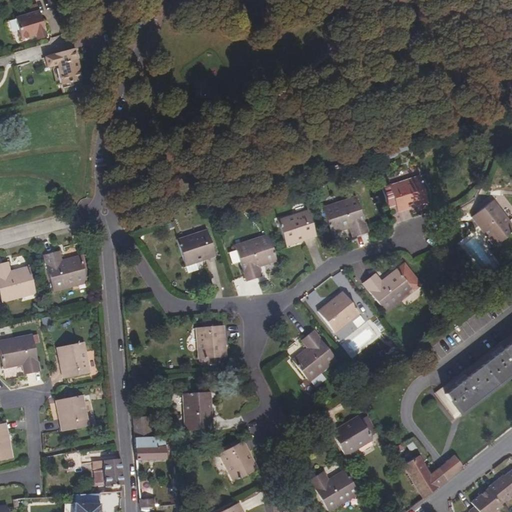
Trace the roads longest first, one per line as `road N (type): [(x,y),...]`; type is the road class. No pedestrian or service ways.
road 1 (residential): [(130,511),(102,212)]
road 2 (residential): [(102,212),(98,145),(153,0)]
road 3 (residential): [(254,303),(249,363),(273,420),(265,452),(271,511)]
road 4 (residential): [(102,212),(176,309),(254,303)]
road 5 (residential): [(254,303),(281,301),(341,260),(421,232)]
